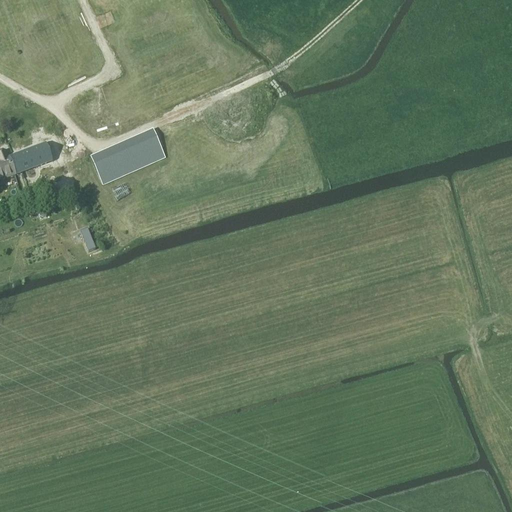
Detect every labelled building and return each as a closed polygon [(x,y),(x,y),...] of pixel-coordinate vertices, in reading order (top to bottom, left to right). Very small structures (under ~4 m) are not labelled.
[(166,4),(130,17),(136,33),(172,19),(166,4)] [(45,145),(8,158),(15,177),(51,163),(45,145)] [(0,182),(15,177),(8,158),(6,152),(0,154),(0,182)] [(37,210),(40,217),(43,219),(46,217),(48,214),(45,207),(42,206),(39,207),(37,210)] [(87,230),(80,233),(88,253),(96,250),(87,230)]
